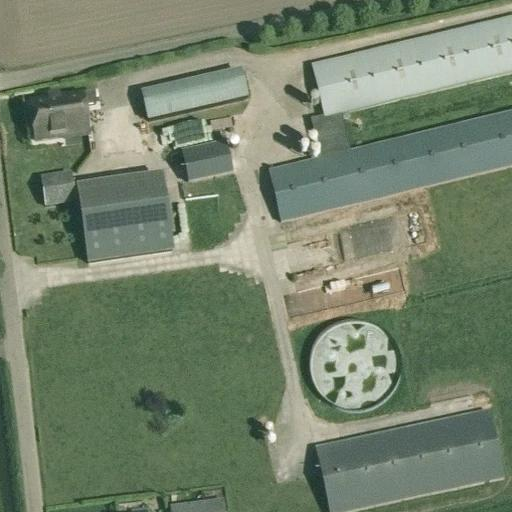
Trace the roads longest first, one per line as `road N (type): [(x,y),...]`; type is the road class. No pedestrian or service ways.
road 1 (unknown): [(2,278),(257,240),(270,151),(290,107),(291,91),(277,71)]
road 2 (unclassified): [(32,511),(0,261)]
